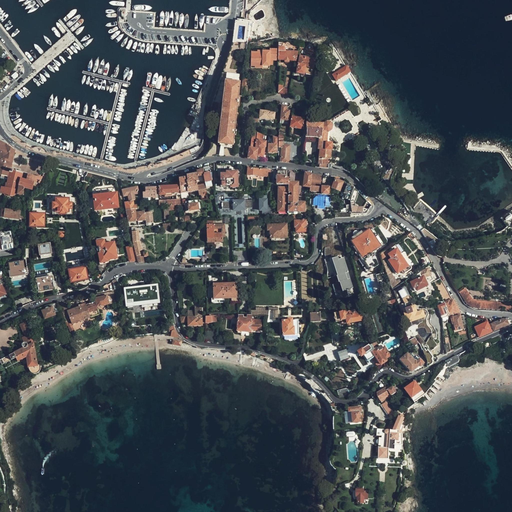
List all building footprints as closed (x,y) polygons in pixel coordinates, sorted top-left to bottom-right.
[(257,37),(257,36),(254,36),(253,34),(252,34),(253,24),(255,23),(252,19),(250,21),(237,19),(237,22),(250,23),(248,40),(247,43),(258,41),(257,37)] [(232,44),(240,46),(240,44),(247,44),(247,43),(248,40),(250,23),(237,22),(236,21),(232,44)] [(240,46),(232,44),(211,108),(210,123),(215,125),(224,96),(231,75),(240,46)] [(283,47),(279,47),(279,61),(285,61),(285,63),(290,63),(289,62),(296,62),(298,52),(286,52),(286,50),(285,48),(283,47)] [(365,98),(347,67),(346,68),(335,50),(332,49),(329,50),(328,52),(328,55),(332,60),(339,72),(333,75),(345,95),(352,106),(349,108),(363,131),(382,119),(382,120),(383,119),(382,118),(381,119),(380,116),(380,115),(379,115),(370,101),(371,101),(370,100),(368,97),(369,97),(368,96),(367,97),(365,98)] [(253,52),(253,65),(272,65),(272,61),(277,61),(277,50),(274,50),(274,52),(253,52)] [(315,60),(309,59),(305,58),(300,56),(297,73),(304,74),(304,73),(312,75),(315,60)] [(224,147),(235,149),(241,96),(243,80),(243,76),(231,75),(224,96),(222,112),(219,143),(221,143),(224,144),(224,147)] [(283,85),(279,85),(278,93),(289,95),(290,90),(283,89),(283,85)] [(286,111),(286,107),(281,107),(280,120),(288,121),(289,112),(286,111)] [(260,110),(259,119),(270,120),(270,119),(274,119),(275,113),(271,112),(271,111),(260,110)] [(290,128),(303,129),(304,119),(291,117),(290,128)] [(331,123),(327,122),(326,122),(323,124),(318,124),(318,123),(312,122),(312,123),(307,123),(306,137),(317,138),(319,138),(319,143),(318,150),(320,150),(319,166),(320,166),(320,167),(329,168),(328,165),(330,163),(329,159),(331,159),(332,144),(327,144),(328,133),(332,130),(333,126),(331,123)] [(252,132),(249,159),(257,160),(258,157),(264,158),(266,142),(262,142),(263,135),(252,132)] [(277,138),(273,137),(273,145),(268,145),(268,154),(277,154),(277,138)] [(0,164),(0,165),(0,175),(9,177),(10,170),(11,170),(15,151),(6,144),(4,144),(0,141),(0,156),(1,158),(0,164)] [(281,162),(288,163),(289,159),(290,146),(283,145),(283,142),(279,142),(279,154),(281,154),(281,162)] [(158,164),(159,167),(174,162),(197,150),(195,145),(171,156),(171,158),(158,162),(144,165),(145,167),(158,164)] [(44,175),(48,164),(34,159),(31,169),(32,170),(44,175)] [(247,168),(247,175),(271,177),(271,170),(247,168)] [(2,187),(1,193),(7,194),(10,197),(12,197),(15,196),(16,194),(18,194),(20,186),(21,179),(22,179),(24,173),(18,172),(15,171),(11,170),(10,170),(9,177),(7,183),(6,183),(5,188),(2,187)] [(35,183),(34,184),(40,186),(44,175),(32,170),(29,180),(35,183)] [(196,172),(197,173),(198,178),(204,176),(206,185),(207,188),(212,186),(211,181),(213,181),(212,172),(205,174),(203,170),(196,172)] [(226,174),(221,174),(221,180),(225,180),(225,183),(222,183),(222,185),(226,185),(226,186),(230,186),(230,187),(237,187),(237,171),(226,172),(226,174)] [(179,179),(180,186),(181,194),(199,191),(198,186),(197,182),(199,182),(198,178),(197,173),(186,175),(187,177),(179,179)] [(322,176),(312,175),(311,181),(311,186),(321,187),(322,176)] [(106,187),(113,187),(115,179),(105,177),(106,187)] [(340,192),(345,178),(337,177),(335,181),(331,179),(332,184),(333,186),(332,189),(340,192)] [(21,179),(20,186),(24,187),(33,189),(34,184),(35,183),(29,180),(22,179),(21,179)] [(298,183),(289,183),(289,185),(288,212),(304,212),(304,202),(298,202),(298,183)] [(207,189),(207,188),(206,185),(198,186),(199,191),(200,196),(205,195),(204,190),(207,189)] [(350,201),(354,188),(347,185),(344,192),(344,194),(342,193),(341,197),(345,198),(345,199),(350,201)] [(180,186),(159,187),(160,196),(166,195),(166,194),(172,193),(173,196),(177,196),(177,200),(182,200),(181,194),(180,186)] [(138,187),(122,190),(124,197),(128,196),(129,201),(135,199),(134,195),(139,193),(138,187)] [(145,193),(143,193),(143,198),(153,198),(154,199),(159,198),(157,188),(145,189),(145,193)] [(279,212),(286,212),(287,188),(279,188),(278,211),(278,212),(279,212)] [(358,192),(355,188),(351,201),(351,206),(352,213),(363,212),(363,208),(357,208),(355,207),(355,203),(357,195),(358,192)] [(118,209),(117,193),(91,196),(93,212),(118,209)] [(225,193),(215,193),(216,204),(221,204),(221,202),(220,198),(225,198),(225,193)] [(325,198),(325,196),(318,195),(317,197),(315,197),(315,199),(314,199),(314,200),(313,205),(313,206),(317,206),(317,209),(325,209),(325,206),(329,207),(330,198),(325,198)] [(56,210),(56,214),(60,214),(60,216),(67,216),(67,214),(71,214),(71,211),(74,211),(74,203),(71,203),(71,198),(56,199),(56,202),(52,202),(52,210),(56,210)] [(182,201),(182,205),(186,205),(187,210),(185,210),(185,212),(199,210),(196,198),(182,201)] [(233,201),(235,201),(234,199),(225,200),(225,198),(220,198),(221,202),(222,202),(223,208),(222,208),(222,209),(233,209),(233,201)] [(182,200),(177,200),(172,200),(167,200),(168,219),(170,219),(169,210),(177,210),(177,205),(182,205),(182,201),(182,200)] [(233,209),(234,210),(245,210),(244,208),(244,206),(244,201),(235,201),(233,201),(233,209)] [(426,228),(437,216),(421,201),(410,213),(426,228)] [(138,209),(137,206),(134,206),(133,202),(125,203),(129,223),(137,222),(135,209),(138,209)] [(271,211),(272,206),(267,206),(266,205),(260,205),(260,211),(263,210),(263,214),(271,214),(271,211)] [(24,219),(24,212),(2,209),(1,217),(24,219)] [(124,211),(121,212),(122,219),(117,220),(117,225),(124,224),(127,223),(124,211)] [(145,212),(137,213),(138,221),(146,220),(145,213),(145,212)] [(146,220),(146,224),(154,223),(153,212),(145,213),(146,220)] [(511,213),(511,212),(501,219),(507,227),(511,223),(511,213)] [(28,214),(28,227),(43,227),(43,214),(28,214)] [(362,231),(359,233),(358,231),(356,231),(354,232),(353,234),(354,236),(351,238),(353,240),(351,241),(354,246),(353,247),(365,267),(366,267),(369,271),(377,266),(374,256),(372,253),(387,244),(387,241),(397,236),(388,221),(385,218),(380,221),(384,226),(378,230),(376,228),(371,231),(369,230),(364,234),(362,231)] [(306,221),(295,222),(296,228),(296,233),(308,232),(308,227),(307,227),(306,221)] [(225,224),(214,224),(207,225),(208,243),(223,242),(222,238),(222,234),(221,234),(214,234),(214,230),(221,229),(226,229),(225,224)] [(287,224),(268,225),(268,231),(270,231),(271,238),(287,237),(287,224)] [(136,228),(132,228),(134,241),(137,256),(138,264),(144,262),(140,240),(139,231),(136,231),(136,228)] [(0,244),(7,243),(7,244),(13,243),(12,235),(6,235),(6,234),(0,235),(0,244)] [(114,242),(105,244),(104,238),(97,239),(98,247),(99,247),(99,248),(97,249),(97,250),(100,252),(99,253),(101,263),(108,262),(107,260),(117,258),(116,255),(117,254),(118,252),(117,248),(116,246),(115,246),(114,242)] [(432,248),(437,245),(434,240),(428,243),(432,248)] [(52,253),(51,245),(40,246),(42,255),(43,255),(51,253),(52,253)] [(437,245),(432,248),(437,256),(437,255),(441,257),(442,255),(444,256),(448,247),(442,245),(440,249),(437,245)] [(129,262),(135,261),(132,246),(126,247),(129,262)] [(407,266),(396,249),(389,255),(391,259),(388,261),(397,273),(402,270),(404,273),(410,269),(411,268),(410,266),(409,265),(407,266)] [(389,253),(386,250),(379,255),(382,259),(388,256),(387,255),(389,253)] [(338,256),(332,258),(343,291),(354,288),(344,257),(339,259),(338,256)] [(432,263),(428,257),(421,261),(425,267),(432,263)] [(24,261),(9,263),(11,276),(26,274),(24,261)] [(410,279),(407,281),(412,292),(415,290),(427,285),(428,284),(427,281),(432,279),(430,275),(436,272),(433,265),(427,269),(420,272),(416,275),(415,274),(413,276),(415,280),(411,281),(410,279)] [(387,266),(385,267),(393,290),(402,284),(400,280),(397,282),(387,266)] [(73,282),(89,279),(86,267),(70,270),(73,282)] [(53,277),(38,280),(39,286),(54,283),(53,277)] [(449,294),(441,280),(435,284),(442,297),(449,294)] [(236,284),(229,284),(214,285),(215,299),(220,299),(232,298),(237,298),(236,284)] [(427,285),(415,290),(417,295),(425,292),(427,298),(432,296),(427,285)] [(126,292),(127,301),(133,300),(133,303),(142,302),(142,304),(153,303),(153,301),(158,300),(158,291),(152,292),(152,288),(147,288),(147,290),(126,292)] [(459,293),(462,298),(465,296),(468,302),(471,304),(479,306),(478,309),(492,310),(493,305),(502,306),(502,308),(505,308),(505,311),(511,312),(511,305),(477,302),(472,300),(465,289),(459,293)] [(410,322),(421,318),(424,317),(422,312),(422,311),(416,312),(414,306),(412,307),(403,290),(398,292),(403,304),(399,306),(400,311),(401,311),(404,317),(405,317),(407,323),(410,322)] [(96,312),(98,311),(97,307),(110,304),(109,301),(111,300),(115,299),(113,292),(110,292),(110,295),(95,298),(93,299),(94,303),(93,304),(96,312)] [(449,299),(444,302),(445,302),(449,314),(451,314),(459,312),(461,311),(459,311),(458,309),(453,299),(450,301),(449,299)] [(73,324),(97,314),(96,312),(93,304),(87,306),(86,305),(68,312),(65,302),(59,305),(64,318),(69,316),(72,324),(73,324)] [(445,302),(437,306),(442,318),(443,323),(447,322),(445,318),(448,316),(449,315),(449,314),(445,302)] [(52,304),(50,305),(51,307),(49,308),(47,308),(46,308),(46,309),(42,311),(45,320),(56,315),(54,310),(59,308),(57,303),(52,304)] [(351,323),(362,321),(362,320),(359,309),(349,312),(349,311),(336,313),(338,323),(341,323),(342,325),(346,324),(347,324),(351,323)] [(461,316),(459,312),(451,314),(450,315),(452,321),(453,321),(455,331),(466,328),(465,327),(469,327),(466,314),(461,316)] [(320,322),(320,313),(310,314),(310,323),(320,322)] [(75,329),(73,324),(72,324),(69,316),(64,318),(69,331),(75,329)] [(190,317),(188,317),(189,323),(189,326),(202,326),(202,323),(206,323),(206,316),(202,317),(195,317),(190,317)] [(252,325),(252,316),(251,316),(247,316),(247,317),(244,317),(243,316),(238,316),(239,320),(238,331),(261,333),(261,326),(253,325),(252,325)] [(288,319),(289,321),(282,321),(283,336),(299,335),(298,321),(292,321),(292,319),(288,319)] [(508,320),(501,320),(492,324),(490,324),(492,329),(494,328),(495,331),(510,324),(508,320)] [(25,323),(20,325),(25,335),(30,333),(25,323)] [(343,348),(338,323),(333,324),(337,345),(338,346),(340,348),(341,348),(343,348)] [(489,325),(487,323),(476,328),(480,337),(492,332),(491,329),(492,329),(490,324),(489,325)] [(171,336),(171,337),(181,339),(182,338),(179,335),(176,330),(172,332),(171,336)] [(205,341),(214,343),(214,331),(206,331),(205,341)] [(24,346),(33,342),(30,334),(22,338),(25,343),(23,344),(24,346)] [(401,334),(398,336),(403,346),(407,344),(401,334)] [(36,374),(39,372),(38,365),(38,366),(33,342),(24,346),(24,348),(15,353),(14,353),(2,359),(5,364),(17,358),(18,361),(28,357),(30,371),(33,373),(36,374)] [(78,355),(82,353),(77,342),(73,343),(78,355)] [(354,348),(339,353),(342,362),(354,358),(355,359),(360,356),(361,357),(364,356),(368,362),(372,359),(378,368),(387,362),(386,359),(390,357),(385,348),(382,350),(380,347),(378,348),(375,344),(374,344),(374,343),(370,345),(371,346),(370,347),(369,346),(362,351),(360,348),(354,348)] [(447,354),(445,344),(439,343),(436,344),(437,345),(437,347),(431,352),(436,361),(447,355),(447,354)] [(427,367),(432,364),(431,356),(427,347),(422,349),(425,358),(427,367)] [(408,354),(401,360),(411,372),(420,365),(421,366),(424,364),(420,360),(417,362),(416,361),(415,362),(408,354)] [(459,360),(457,356),(448,361),(448,365),(449,368),(459,363),(459,360)] [(404,389),(412,400),(423,392),(416,381),(404,389)] [(378,395),(382,402),(391,397),(386,388),(382,391),(382,392),(378,395)] [(347,389),(338,392),(340,398),(341,399),(350,397),(347,389)] [(412,400),(415,403),(426,395),(423,392),(412,400)] [(389,418),(391,417),(395,414),(397,413),(388,401),(381,406),(389,418)] [(347,408),(348,412),(350,412),(351,423),(361,422),(360,412),(361,412),(360,406),(347,408)] [(396,441),(402,441),(403,431),(399,431),(405,419),(403,419),(405,415),(401,414),(400,417),(399,416),(399,418),(397,417),(395,422),(394,424),(390,423),(387,430),(377,429),(377,436),(382,436),(382,438),(379,438),(379,446),(381,446),(381,448),(379,448),(379,449),(378,449),(377,452),(379,452),(378,459),(388,459),(389,450),(395,450),(396,445),(396,441)]
